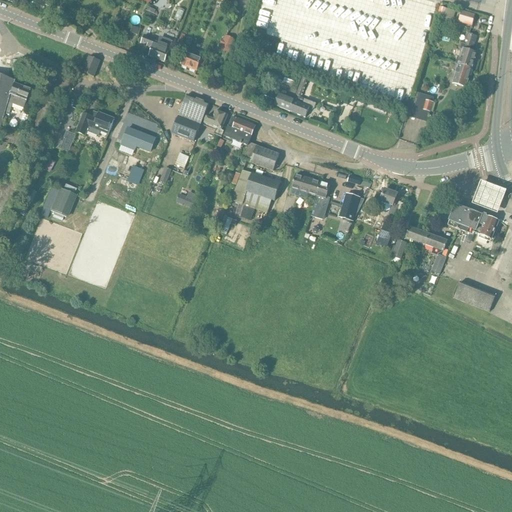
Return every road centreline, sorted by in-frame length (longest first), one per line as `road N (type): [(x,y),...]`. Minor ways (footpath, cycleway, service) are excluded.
road 1 (tertiary): [(386,164),(0,11)]
road 2 (tertiary): [(386,164),(429,167),(505,146)]
